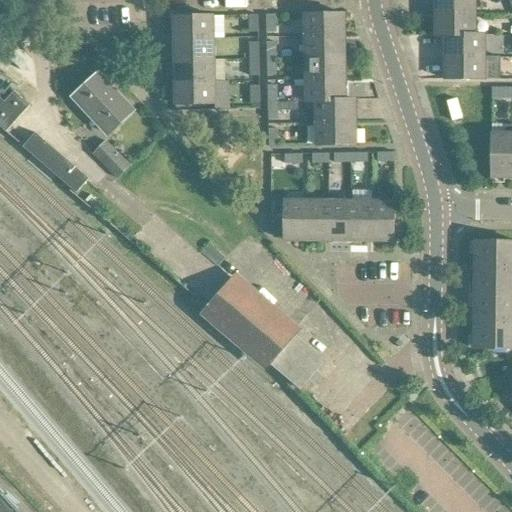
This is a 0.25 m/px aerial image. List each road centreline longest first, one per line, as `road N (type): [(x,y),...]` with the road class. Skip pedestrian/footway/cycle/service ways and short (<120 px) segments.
road 1 (tertiary): [(435,210),(428,165),(373,0)]
road 2 (tertiary): [(511,464),(439,378),(435,296)]
